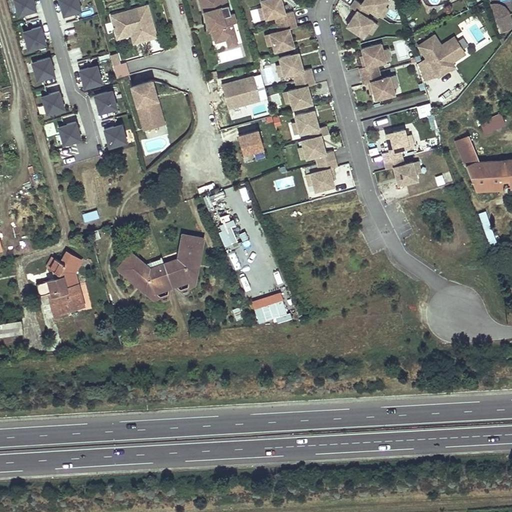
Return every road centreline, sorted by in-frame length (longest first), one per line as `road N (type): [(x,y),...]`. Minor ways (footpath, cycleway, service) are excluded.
road 1 (trunk): [(511,408),(0,440)]
road 2 (trunk): [(0,463),(511,436)]
road 3 (residential): [(459,315),(396,249),(367,190),(322,17),(327,0)]
road 4 (residential): [(169,0),(218,176)]
